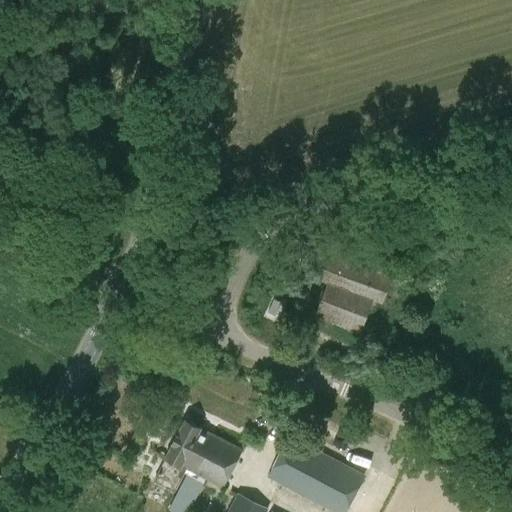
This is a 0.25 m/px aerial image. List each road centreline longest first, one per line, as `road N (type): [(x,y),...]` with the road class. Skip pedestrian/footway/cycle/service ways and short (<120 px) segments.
road 1 (unclassified): [(252,349),(265,241),(278,228),(511,158)]
road 2 (unclassified): [(117,277),(138,236),(181,0)]
road 3 (unclassified): [(511,468),(352,387),(252,349)]
road 4 (unclassified): [(0,480),(117,277)]
road 5 (unclassified): [(252,349),(117,277)]
road 6 (unclassified): [(117,277),(0,207)]
